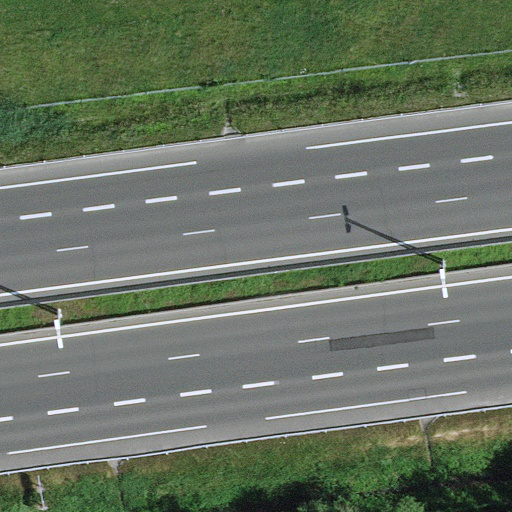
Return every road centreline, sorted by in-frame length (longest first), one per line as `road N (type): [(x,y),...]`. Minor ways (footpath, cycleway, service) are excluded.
road 1 (motorway): [(0,382),(511,315)]
road 2 (motorway): [(511,189),(0,254)]
